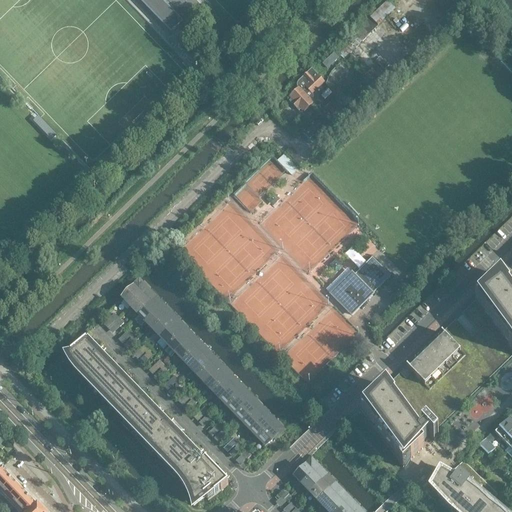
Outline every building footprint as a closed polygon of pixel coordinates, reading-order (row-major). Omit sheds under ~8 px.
[(140,0),(172,33),(181,24),(177,20),(170,27),(144,0),(140,0)] [(205,11),(194,0),(144,0),(170,27),(177,20),(181,24),(183,22),(179,18),(181,16),(190,25),(205,11)] [(461,13),(448,0),(433,0),(453,21),(461,13)] [(350,55),(379,28),(378,27),(395,10),(388,2),(335,51),(336,52),(344,61),(350,55)] [(327,70),(338,59),(334,54),(323,65),(327,70)] [(379,58),(375,61),(384,70),(388,66),(379,58)] [(367,73),(361,79),(370,88),(384,74),(375,65),(367,73)] [(312,95),(324,83),(314,73),(312,70),(299,83),(298,84),(298,86),(298,87),(298,89),(299,89),(291,97),(290,97),(292,99),(289,102),(299,112),(301,109),(304,112),(312,105),(313,104),(311,101),(313,99),(313,97),(312,95)] [(329,90),(322,97),(325,100),(332,94),(329,90)] [(351,103),(353,102),(353,101),(353,100),(349,97),(343,103),(346,107),(347,107),(349,105),(351,103)] [(311,122),(312,123),(316,128),(318,129),(327,120),(320,113),(311,122)] [(316,134),(317,132),(316,131),(315,129),(310,125),(309,124),(308,125),(302,131),(301,132),(301,133),(302,133),(305,137),(305,136),(309,140),(316,134)] [(302,160),(291,148),(286,153),(300,168),(305,163),(302,160)] [(299,170),(285,155),(278,162),(287,171),(292,176),(299,170)] [(391,277),(383,269),(372,258),(355,275),(354,276),(356,278),(354,280),(352,283),(347,278),(331,295),(352,316),(373,294),(391,277)] [(354,280),(356,278),(354,276),(355,275),(352,272),(351,273),(348,270),(326,291),(330,294),(329,295),(352,318),(375,295),(373,294),(352,316),(331,295),(347,278),(352,283),(354,280)] [(504,282),(511,274),(511,273),(510,272),(508,270),(501,277),(504,282)] [(511,294),(508,289),(504,282),(501,277),(500,276),(500,277),(497,281),(479,298),(478,297),(475,300),(476,301),(472,304),(511,358),(511,357),(511,294)] [(414,285),(407,278),(403,281),(410,289),(414,285)] [(131,308),(147,292),(139,284),(131,291),(132,292),(124,301),(131,308)] [(138,316),(155,300),(147,292),(131,308),(138,316)] [(146,324),(162,308),(155,300),(138,316),(141,318),(137,322),(142,327),(145,323),(146,324)] [(434,432),(511,358),(472,304),(462,314),(478,331),(475,334),(472,337),(456,320),(442,334),(458,351),(451,357),(444,364),(437,371),(430,378),(423,385),(413,375),(406,381),(400,374),(386,387),(386,386),(385,387),(384,389),(382,391),(365,408),(364,407),(361,411),(403,468),(404,468),(402,465),(408,459),(417,449),(422,444),(429,436),(434,441),(439,437),(434,432)] [(153,331),(170,315),(162,308),(146,324),(153,331)] [(119,320),(114,315),(111,318),(115,323),(119,320)] [(161,339),(177,323),(170,315),(153,331),(161,339)] [(124,324),(119,320),(115,323),(120,328),(124,324)] [(168,347),(185,331),(177,323),(161,339),(168,347)] [(134,335),(129,330),(126,334),(130,339),(134,335)] [(176,355),(192,339),(185,331),(168,347),(171,349),(167,353),(172,358),(175,354),(176,355)] [(458,351),(442,334),(435,340),(451,357),(458,351)] [(139,340),(134,335),(130,339),(135,343),(139,340)] [(183,362),(200,346),(192,339),(176,355),(183,362)] [(451,357),(435,340),(428,347),(444,364),(451,357)] [(171,427),(169,424),(136,390),(114,368),(98,351),(93,346),(91,348),(90,348),(86,344),(87,344),(86,343),(63,363),(175,479),(176,477),(178,479),(180,483),(182,485),(184,487),(186,491),(187,493),(188,496),(190,500),(191,502),(191,503),(192,502),(195,505),(193,506),(194,507),(206,497),(209,500),(208,501),(208,502),(228,486),(223,480),(206,462),(205,462),(205,463),(203,465),(200,462),(198,460),(201,458),(199,455),(189,445),(179,435),(171,427)] [(149,351),(144,346),(141,349),(145,354),(149,351)] [(191,370),(207,354),(200,346),(183,362),(191,370)] [(444,364),(428,347),(421,354),(437,371),(444,364)] [(154,355),(149,351),(145,354),(150,359),(154,355)] [(198,378),(215,362),(207,354),(191,370),(198,378)] [(437,371),(421,354),(414,361),(430,378),(437,371)] [(164,366),(159,361),(156,365),(160,370),(164,366)] [(430,378),(414,361),(407,368),(413,375),(423,385),(430,378)] [(206,386),(222,370),(215,362),(198,378),(206,386)] [(169,371),(164,366),(160,370),(165,374),(169,371)] [(413,375),(407,368),(400,374),(406,381),(413,375)] [(213,394),(230,378),(222,370),(206,386),(213,394)] [(179,382),(174,377),(171,380),(175,385),(179,382)] [(221,401),(237,385),(230,378),(213,394),(221,401)] [(184,386),(179,382),(175,385),(180,390),(184,386)] [(228,409),(245,393),(237,385),(221,401),(228,409)] [(194,397),(189,392),(186,396),(190,401),(194,397)] [(236,417),(252,401),(245,393),(228,409),(236,417)] [(199,402),(194,397),(190,401),(195,405),(199,402)] [(243,425),(260,409),(252,401),(236,417),(243,425)] [(209,413),(204,408),(201,411),(205,416),(209,413)] [(251,432),(267,416),(260,409),(243,425),(251,432)] [(214,418),(209,413),(205,416),(210,421),(214,418)] [(258,440),(275,424),(267,416),(251,432),(258,440)] [(495,450),(489,444),(497,436),(502,441),(511,431),(511,421),(511,420),(508,423),(505,421),(491,435),(490,435),(489,436),(479,446),(489,456),(496,449),(495,449),(495,450)] [(224,428),(219,424),(216,427),(220,432),(224,428)] [(275,440),(283,433),(275,424),(258,440),(265,448),(274,439),(275,440)] [(229,433),(224,428),(220,432),(225,437),(229,433)] [(507,453),(511,448),(511,431),(502,441),(503,442),(509,448),(505,452),(507,453)] [(239,444),(234,439),(231,443),(235,447),(239,444)] [(244,449),(239,444),(235,447),(240,452),(244,449)] [(424,448),(422,444),(417,449),(408,459),(411,461),(424,448)] [(251,456),(246,452),(243,455),(247,460),(251,456)] [(405,470),(411,461),(408,459),(402,465),(404,468),(405,470)] [(435,488),(435,489),(438,492),(437,494),(436,494),(440,498),(437,502),(449,511),(503,511),(495,506),(491,503),(492,502),(493,501),(498,495),(464,461),(458,466),(450,474),(448,476),(450,479),(449,480),(449,481),(445,479),(444,479),(443,479),(441,480),(439,481),(437,483),(436,484),(435,487),(435,488)] [(303,486),(320,470),(311,462),(303,470),(304,471),(296,479),(303,486)] [(0,490),(11,480),(4,472),(6,471),(4,469),(0,472),(0,490)] [(310,494),(327,478),(320,470),(303,486),(310,494)] [(450,479),(448,476),(448,477),(441,472),(433,486),(435,489),(435,488),(435,487),(436,484),(437,483),(439,481),(441,480),(443,479),(444,479),(445,479),(449,481),(449,480),(450,479)] [(318,502),(334,486),(327,478),(310,494),(318,502)] [(0,493),(7,501),(20,489),(11,480),(0,490),(0,493)] [(325,510),(342,494),(334,486),(318,502),(325,510)] [(437,494),(438,492),(435,489),(433,486),(429,489),(436,495),(436,494),(437,494)] [(16,511),(29,498),(20,489),(7,501),(16,511)] [(291,498),(286,493),(283,496),(287,501),(291,498)] [(327,511),(338,511),(349,502),(342,494),(325,510),(327,511)] [(17,511),(32,511),(37,507),(29,498),(16,511),(17,511)] [(299,506),(294,501),(290,504),(295,509),(299,506)] [(354,511),(357,509),(349,502),(338,511),(354,511)]
